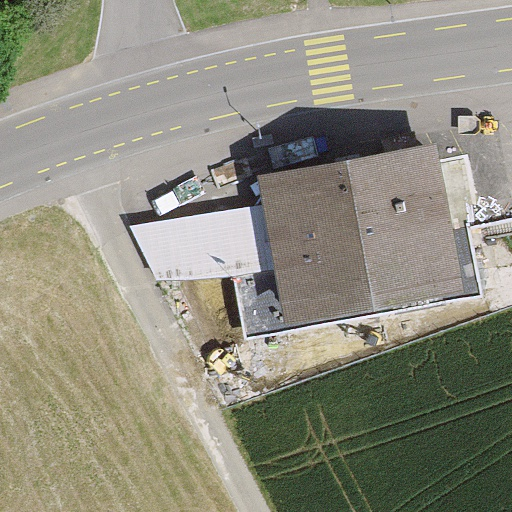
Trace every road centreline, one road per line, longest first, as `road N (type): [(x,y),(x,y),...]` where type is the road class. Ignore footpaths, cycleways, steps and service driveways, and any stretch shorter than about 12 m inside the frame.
road 1 (secondary): [(143,105),(267,78),(511,44)]
road 2 (secondary): [(0,158),(143,105)]
